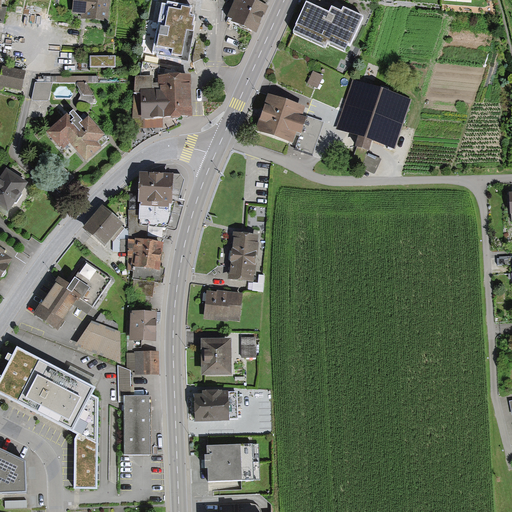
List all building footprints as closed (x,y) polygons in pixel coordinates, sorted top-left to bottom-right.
[(107,26),(109,3),(99,2),(99,0),(73,0),(72,19),(84,20),(83,25),(107,26)] [(239,0),(229,25),(255,36),(269,5),(257,0),(244,0),(244,1),(241,0),(239,0)] [(155,52),(182,64),(203,16),(175,4),(155,52)] [(329,15),(307,5),(293,35),(326,50),(328,45),(345,53),(348,47),(350,48),(363,19),(343,10),(341,14),(331,9),(329,15)] [(0,90),(22,94),(25,76),(3,71),(0,86),(0,90)] [(324,76),(313,72),(307,84),(318,89),(324,76)] [(190,122),(190,79),(131,79),(131,133),(165,133),(165,122),(190,122)] [(412,101),(353,81),(336,131),(358,138),(355,147),(369,152),(372,143),(395,151),(412,101)] [(73,107),(96,109),(99,105),(85,86),(74,87),(82,101),(78,103),(73,107)] [(47,104),(49,87),(33,87),(31,104),(47,104)] [(307,117),(305,120),(302,119),(305,109),(267,96),(255,133),(293,145),(296,136),(300,137),(295,150),(313,156),(324,122),(307,117)] [(72,112),(46,136),(59,151),(62,148),(66,152),(70,148),(85,165),(100,151),(95,145),(103,138),(86,120),(83,123),(72,112)] [(382,160),(367,153),(361,168),(375,174),(382,160)] [(21,196),(25,189),(1,173),(0,174),(0,215),(5,218),(12,207),(18,210),(25,198),(21,196)] [(174,177),(139,175),(138,205),(140,205),(140,208),(169,209),(169,207),(172,207),(174,177)] [(124,225),(102,207),(83,230),(105,248),(124,225)] [(253,284),(259,237),(234,234),(228,281),(253,284)] [(125,269),(136,271),(134,297),(128,296),(128,305),(147,307),(147,301),(153,301),(155,286),(162,286),(164,272),(158,271),(161,246),(128,242),(125,269)] [(95,310),(114,282),(88,265),(73,287),(59,278),(33,318),(56,333),(79,299),(95,310)] [(238,296),(203,294),(202,321),(236,323),(238,296)] [(132,316),(130,316),(129,344),(156,345),(157,315),(132,314),(132,316)] [(100,316),(93,326),(112,333),(112,324),(100,316)] [(89,324),(74,348),(117,365),(117,335),(112,333),(93,326),(89,324)] [(257,358),(256,338),(241,338),(241,359),(257,358)] [(231,341),(201,341),(201,378),(232,378),(231,341)] [(97,492),(97,402),(89,398),(93,391),(13,351),(0,376),(0,399),(74,436),(74,491),(97,492)] [(159,376),(159,352),(135,353),(135,376),(159,376)] [(122,400),(131,400),(130,374),(118,370),(118,400),(122,400)] [(202,396),(194,396),(195,425),(230,424),(230,421),(238,420),(237,393),(202,394),(202,396)] [(122,400),(123,459),(149,458),(148,400),(131,400),(122,400)] [(208,471),(208,485),(260,484),(259,447),(207,448),(208,458),(205,458),(205,471),(208,471)] [(0,453),(0,499),(27,498),(26,466),(0,453)]
